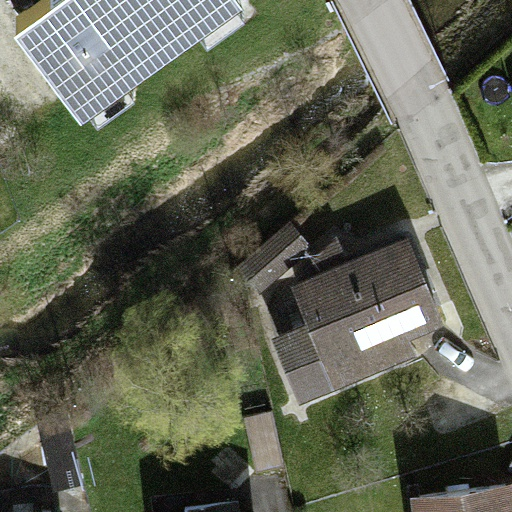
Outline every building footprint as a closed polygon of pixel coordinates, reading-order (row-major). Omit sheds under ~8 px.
[(51,0),(16,25),(69,101),(215,0),(51,0)] [(288,235),(238,268),(257,296),(307,264),(288,235)] [(404,250),(290,295),(323,376),(436,332),(404,250)] [(263,413),(243,418),(256,467),(275,462),(263,413)] [(511,511),(511,493),(511,485),(409,499),(411,511),(511,511)]
